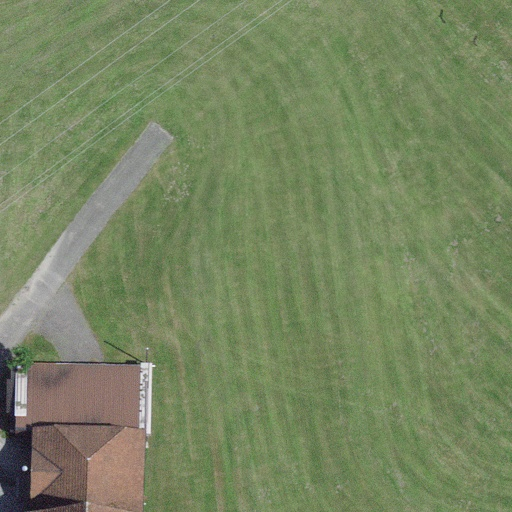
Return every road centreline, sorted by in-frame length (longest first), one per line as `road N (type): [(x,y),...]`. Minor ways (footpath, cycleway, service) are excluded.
road 1 (track): [(0,335),(144,334),(325,459),(384,511)]
road 2 (track): [(17,334),(158,140)]
